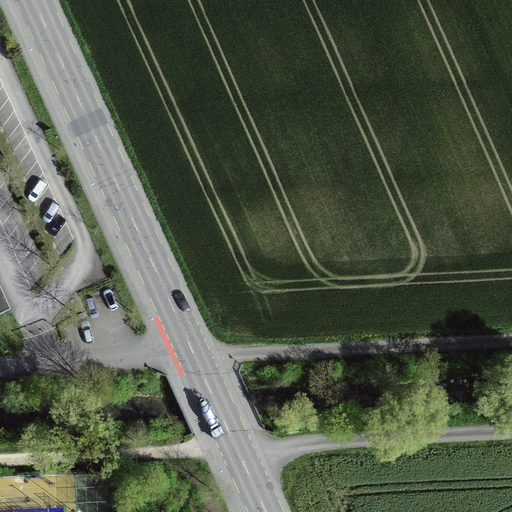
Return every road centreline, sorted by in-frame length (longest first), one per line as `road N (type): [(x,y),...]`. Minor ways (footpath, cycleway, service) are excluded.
road 1 (primary): [(264,511),(34,0)]
road 2 (track): [(0,459),(511,432)]
road 3 (track): [(511,341),(195,359)]
